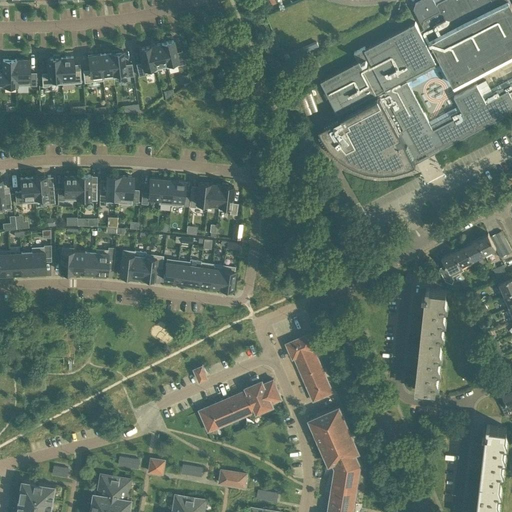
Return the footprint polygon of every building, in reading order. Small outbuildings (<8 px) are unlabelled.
[(511,82),(484,97),(483,95),(477,84),(454,96),(461,109),(431,125),(408,81),(442,63),(453,85),(511,53),(511,5),(509,0),(442,0),(437,3),(437,5),(434,0),(420,0),(415,3),(414,9),(424,29),(422,30),(420,31),(415,21),(365,48),(364,46),(354,52),(358,60),(321,80),(338,113),(339,112),(341,116),(319,128),(322,134),(330,146),(340,156),(352,164),(366,169),(380,171),(395,170),(408,166),(415,163),(511,111),(511,82)] [(167,66),(167,67),(167,68),(185,63),(182,51),(176,52),(173,40),(161,43),(167,66)] [(157,69),(167,67),(167,66),(161,43),(150,45),(156,69),(157,69)] [(156,69),(150,45),(139,48),(142,62),(136,63),(139,76),(145,74),(145,73),(157,70),(157,69),(156,69)] [(111,52),(114,78),(133,76),(131,63),(124,64),(123,51),(118,52),(118,50),(111,50),(111,52)] [(114,78),(111,52),(100,54),(102,79),(103,79),(114,78)] [(49,84),(62,84),(60,57),(59,57),(59,54),(53,54),(53,57),(47,58),(48,72),(41,72),(42,86),(49,86),(49,84)] [(84,82),(103,80),(103,79),(102,79),(100,54),(88,55),(89,69),(83,70),(84,82)] [(73,56),(60,57),(62,84),(81,82),(80,70),(74,70),(73,56)] [(16,84),(16,59),(2,59),(3,72),(0,71),(0,83),(4,84),(4,85),(16,84)] [(29,59),(16,59),(16,84),(17,84),(17,86),(36,85),(36,72),(29,72),(29,59)] [(173,93),(172,89),(163,91),(165,99),(173,93)] [(77,200),(77,174),(64,174),(64,187),(57,187),(57,200),(77,200)] [(77,200),(97,200),(97,182),(90,182),(90,174),(77,174),(77,200)] [(48,201),(48,203),(55,202),(53,185),(50,186),(50,185),(47,185),(46,175),(33,176),(35,202),(48,201)] [(106,200),(118,201),(119,201),(120,175),(107,175),(106,190),(100,190),(99,204),(105,204),(106,200)] [(132,201),(138,202),(139,189),(132,188),(133,176),(120,175),(119,201),(118,201),(118,203),(132,204),(132,201)] [(35,202),(33,176),(20,178),(21,191),(15,191),(16,204),(35,202)] [(148,200),(159,201),(161,178),(149,177),(148,192),(142,191),(141,203),(147,204),(148,200)] [(11,207),(9,191),(3,192),(1,179),(0,178),(0,207),(4,207),(4,208),(11,207)] [(173,179),(161,178),(159,201),(158,203),(170,205),(173,179)] [(170,205),(182,206),(185,180),(173,179),(170,205)] [(207,206),(210,183),(199,181),(195,206),(208,208),(208,206),(207,206)] [(229,211),(229,213),(236,214),(238,203),(231,202),(234,186),(228,185),(228,183),(222,182),(222,184),(221,184),(219,207),(218,207),(218,209),(229,211)] [(221,184),(210,183),(207,206),(208,206),(218,207),(219,207),(221,184)] [(343,223),(337,226),(341,236),(347,233),(343,223)] [(240,239),(241,231),(233,230),(232,238),(240,239)] [(501,244),(507,241),(501,230),(496,233),(501,244)] [(507,254),(501,244),(496,246),(490,236),(488,232),(477,239),(484,253),(496,247),(501,257),(507,254)] [(501,244),(496,233),(490,236),(496,246),(501,244)] [(485,255),(484,253),(477,239),(465,245),(473,259),(479,256),(480,258),(485,255)] [(507,254),(511,251),(511,250),(507,241),(501,244),(507,254)] [(33,272),(46,271),(45,256),(51,256),(51,243),(43,244),(43,247),(32,247),(32,251),(33,272)] [(453,251),(461,265),(468,262),(469,264),(474,261),(473,259),(465,245),(453,251)] [(73,246),(61,246),(60,270),(72,271),(73,250),(73,246)] [(95,272),(107,273),(108,258),(114,259),(115,246),(108,246),(108,249),(96,248),(96,251),(95,272)] [(72,271),(83,272),(85,251),(73,250),(72,271)] [(33,272),(32,251),(21,252),(22,272),(33,272)] [(96,251),(85,251),(83,272),(95,272),(96,251)] [(461,265),(453,251),(441,257),(445,265),(439,268),(445,281),(452,284),(454,279),(452,276),(463,270),(462,267),(461,265)] [(0,273),(11,273),(9,252),(0,252),(0,273)] [(9,252),(11,273),(22,272),(21,252),(9,252)] [(142,276),(154,278),(156,266),(162,267),(163,254),(145,252),(145,256),(142,276)] [(133,254),(122,253),(119,274),(131,275),(133,254)] [(131,275),(142,276),(145,256),(133,254),(131,275)] [(164,279),(175,280),(178,258),(166,257),(164,279)] [(189,260),(178,258),(175,280),(186,282),(189,264),(189,260)] [(186,282),(197,284),(200,265),(189,264),(186,282)] [(209,285),(211,267),(200,265),(197,284),(209,285)] [(209,285),(220,287),(223,268),(211,267),(209,285)] [(220,287),(232,289),(235,270),(223,268),(220,287)] [(504,294),(511,290),(511,276),(497,283),(500,289),(502,288),(504,294)] [(446,289),(429,288),(430,286),(427,286),(426,289),(423,289),(422,294),(426,294),(416,386),(436,388),(436,384),(440,383),(437,373),(438,370),(442,368),(439,358),(439,356),(444,354),(440,344),(441,335),(446,334),(443,324),(443,321),(447,319),(444,309),(444,306),(449,305),(446,295),(446,289)] [(511,304),(511,290),(504,294),(505,294),(503,295),(505,301),(507,300),(510,306),(511,304)] [(7,333),(7,357),(66,357),(66,359),(74,359),(74,357),(74,324),(7,324),(7,333)] [(295,357),(313,400),(333,392),(314,348),(316,348),(309,332),(286,342),(293,358),(295,357)] [(194,367),(200,380),(207,377),(202,364),(194,367)] [(199,409),(208,430),(256,410),(257,412),(273,405),(272,401),(282,397),(273,378),(264,382),(262,379),(245,386),(246,389),(199,409)] [(506,403),(500,405),(505,415),(510,413),(509,408),(511,407),(511,388),(502,393),(506,403)] [(351,511),(359,464),(354,452),(358,451),(339,406),(310,419),(329,463),(333,461),(336,467),(328,511),(351,511)] [(501,482),(501,480),(502,472),(506,471),(503,462),(503,458),(508,456),(505,447),(505,444),(509,442),(506,433),(507,427),(490,425),(490,423),(487,423),(487,426),(483,426),(483,431),(486,431),(476,511),(497,511),(497,510),(498,507),(502,505),(499,497),(499,492),(504,491),(501,482)] [(122,463),(140,467),(142,457),(124,454),(122,463)] [(168,458),(153,455),(150,470),(166,473),(168,458)] [(185,462),(183,471),(203,475),(205,466),(185,462)] [(56,464),(55,473),(69,475),(70,465),(56,464)] [(246,472),(222,468),(219,482),(244,486),(246,472)] [(128,497),(131,478),(102,473),(98,493),(95,492),(91,511),(129,511),(131,498),(128,497)] [(50,511),(55,484),(23,479),(17,511),(50,511)] [(258,487),(257,498),(277,501),(278,490),(258,487)] [(202,511),(205,499),(176,494),(173,511),(202,511)]
